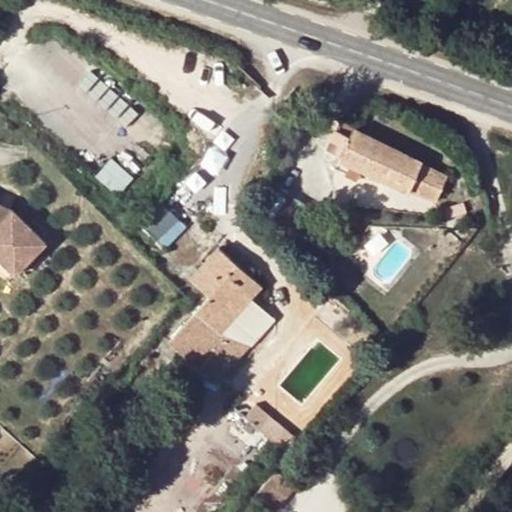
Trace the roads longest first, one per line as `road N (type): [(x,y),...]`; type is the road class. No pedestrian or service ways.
road 1 (secondary): [(511,107),(213,0)]
road 2 (unknown): [(351,49),(307,93),(243,120),(222,140),(231,222),(272,270)]
